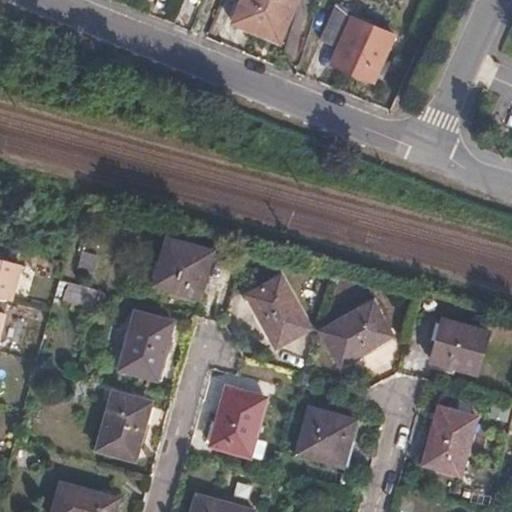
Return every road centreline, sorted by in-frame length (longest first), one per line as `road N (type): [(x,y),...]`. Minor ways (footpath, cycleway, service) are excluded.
road 1 (residential): [(424,150),(37,0)]
road 2 (residential): [(492,0),(424,150)]
road 3 (residential): [(201,362),(160,511)]
